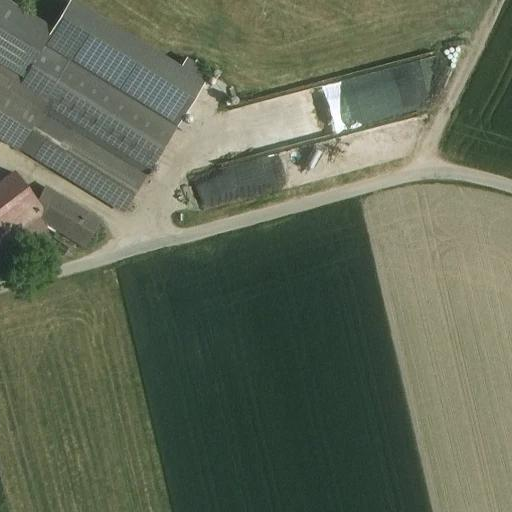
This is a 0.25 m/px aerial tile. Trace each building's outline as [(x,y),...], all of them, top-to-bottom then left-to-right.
[(44,27),(0,0),(0,65),(14,74),(44,27)] [(179,73),(70,5),(53,32),(44,27),(14,74),(13,76),(45,96),(47,97),(39,110),(75,132),(145,175),(207,77),(185,63),(179,73)] [(13,76),(0,68),(0,140),(14,149),(16,147),(39,110),(47,97),(45,96),(13,76)] [(75,132),(39,110),(16,147),(51,169),(75,132)] [(145,175),(75,132),(51,169),(121,213),(145,175)] [(14,174),(0,184),(0,246),(37,219),(43,214),(35,203),(14,174)] [(98,223),(44,189),(35,203),(43,214),(37,219),(55,230),(82,247),(98,223)] [(37,219),(0,246),(0,262),(5,268),(55,230),(37,219)]
